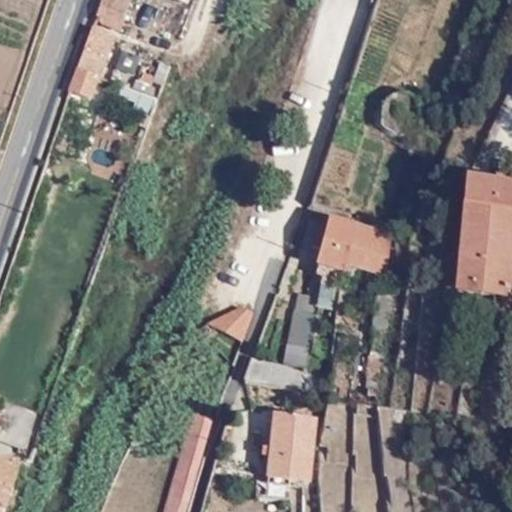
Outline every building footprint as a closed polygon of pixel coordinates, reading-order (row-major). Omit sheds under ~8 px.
[(125,6),(107,0),(100,0),(94,20),(117,28),(125,6)] [(78,70),(100,79),(115,37),(91,29),(78,70)] [(90,106),(100,79),(78,70),(70,98),(90,106)] [(139,71),(131,88),(152,97),(159,80),(139,71)] [(511,175),(470,170),(456,283),(511,293),(511,291),(511,175)] [(387,235),(331,218),(330,221),(311,217),(302,255),(342,268),(346,261),(369,269),(383,260),(387,235)] [(404,238),(396,235),(391,260),(393,267),(398,268),(404,241),(404,238)] [(317,307),(333,307),(333,284),(317,284),(317,307)] [(312,289),(294,289),(294,308),(313,307),(312,289)] [(377,332),(383,332),(391,333),(391,295),(378,294),(377,332)] [(310,318),(271,305),(253,356),(293,368),(310,318)] [(235,308),(209,323),(244,343),(251,313),(235,308)] [(391,333),(383,332),(382,356),(378,358),(378,387),(392,387),(391,356),(391,333)] [(297,376),(251,360),(244,381),(313,396),(316,378),(297,376)] [(151,511),(178,511),(207,419),(183,412),(151,511)] [(310,418),(270,412),(262,481),(287,485),(287,478),(302,480),(310,418)] [(0,460),(0,511),(1,511),(18,467),(0,460)]
